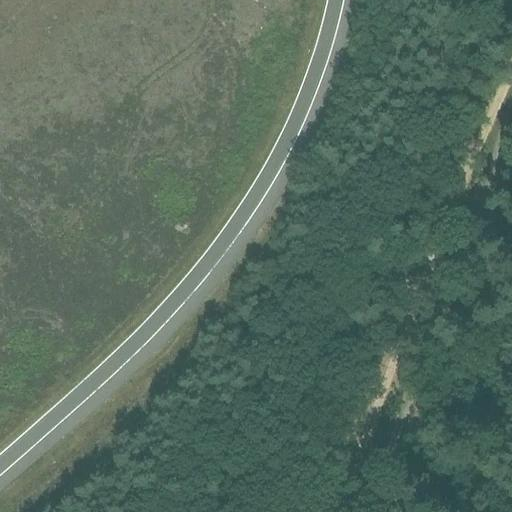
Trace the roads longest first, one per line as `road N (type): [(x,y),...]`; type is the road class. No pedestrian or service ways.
road 1 (motorway): [(0,471),(139,346),(248,215),(315,90),(340,0)]
road 2 (track): [(341,511),(511,64)]
